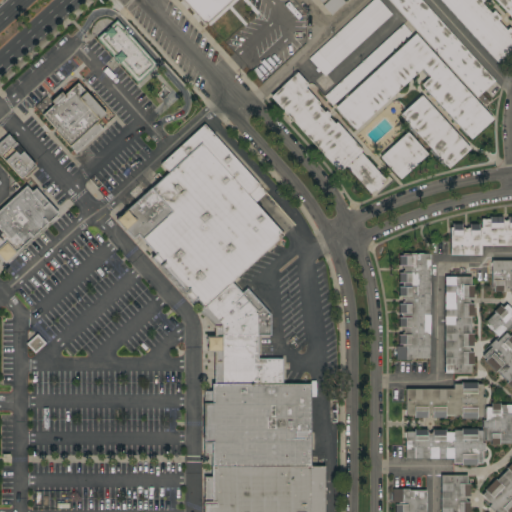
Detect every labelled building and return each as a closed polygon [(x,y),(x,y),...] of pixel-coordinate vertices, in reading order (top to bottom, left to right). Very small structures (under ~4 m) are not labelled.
[(233,0),(206,25),(183,0),(233,0)] [(372,0),(378,0),(391,14),(324,76),(308,59),(372,0)] [(328,0),(343,0),(345,2),(331,15),(322,6),(328,0)] [(420,0),(495,81),(481,93),(488,101),(487,102),(488,103),(486,105),(485,103),(484,104),(389,0),(420,0)] [(440,0),(484,0),(481,3),(490,13),(493,11),(500,18),(497,21),(506,30),(509,27),(511,30),(511,47),(497,62),(440,0)] [(511,19),(494,0),(511,0),(511,19)] [(285,23),(292,17),(305,32),(303,33),(305,35),(302,38),(300,37),(299,38),(285,23)] [(403,24),(411,33),(332,105),(324,96),(403,24)] [(117,26),(113,30),(111,27),(105,32),(107,35),(102,39),(138,79),(153,66),(117,26)] [(415,34),(492,120),(470,140),(421,85),(429,77),(422,69),(354,130),(334,107),(415,34)] [(269,97),(296,72),(308,85),(305,88),(319,104),(317,106),(323,113),(326,111),(329,115),(327,117),(333,124),(336,122),(362,151),(358,154),(359,155),(360,154),(362,156),(365,154),(386,178),(383,180),(385,182),(371,195),(369,192),(367,194),(346,171),(348,169),(345,166),(338,172),(269,97)] [(79,81),(61,97),(57,92),(48,101),(52,105),(41,116),(71,148),(77,155),(104,130),(100,125),(110,115),(79,81)] [(399,115),(421,95),(469,149),(448,168),(399,115)] [(115,222),(132,241),(137,236),(156,255),(151,260),(159,270),(165,266),(189,291),(184,296),(193,306),(196,302),(204,310),(199,314),(215,329),(216,335),(207,335),(208,349),(216,351),(214,387),(283,387),(283,360),(257,360),(257,336),(269,337),(270,317),(246,289),(240,296),(231,285),(285,238),(254,204),(265,195),(203,126),(160,165),(168,176),(115,222)] [(399,180),(379,157),(407,132),(427,154),(399,180)] [(0,142),(8,134),(24,152),(23,153),(35,166),(21,179),(0,156),(0,142)] [(59,214),(16,253),(17,254),(5,265),(0,259),(0,209),(26,186),(32,192),(35,189),(59,214)] [(511,246),(480,246),(480,255),(449,255),(449,227),(451,227),(451,224),(461,224),(461,228),(464,227),(464,229),(466,229),(466,228),(468,228),(468,224),(478,224),(478,228),(480,228),(480,219),(489,219),(489,216),(501,216),(501,219),(503,219),(503,221),(505,221),(505,219),(506,219),(506,217),(511,217),(511,246)] [(429,358),(411,358),(411,360),(395,360),(395,346),(401,346),(401,344),(398,344),(398,334),(401,334),(401,332),(403,332),(403,330),(401,330),(401,327),(397,327),(397,317),(401,317),(401,313),(398,313),(398,304),(402,304),(402,296),(398,296),(398,287),(402,287),(402,283),(398,283),(398,273),(401,273),(401,271),(403,271),(403,268),(401,268),(401,265),(398,265),(398,256),(401,256),(401,254),(429,254),(429,358)] [(511,260),(511,292),(510,292),(510,288),(502,288),(502,292),(493,292),(493,288),(491,288),(491,261),(511,260)] [(444,277),(470,277),(470,285),(473,285),(473,298),(470,298),(470,300),(468,300),(468,302),(470,302),(470,303),(473,303),(473,317),(470,317),(470,333),(473,333),(473,346),(470,346),(470,348),(468,348),(468,350),(470,350),(470,352),(473,352),(473,365),(470,365),(470,373),(444,373),(444,277)] [(511,388),(506,382),(507,381),(496,371),(495,372),(484,360),(485,359),(481,356),(490,347),(488,345),(497,336),(483,323),(494,312),(493,311),(499,305),(501,308),(505,304),(511,311),(511,388)] [(34,354),(45,344),(37,335),(26,345),(34,354)] [(452,389),(452,384),(460,384),(460,382),(476,382),(476,384),(481,384),(481,397),(484,397),(484,407),(489,407),(489,403),(499,403),(499,405),(511,405),(511,443),(498,443),(499,445),(490,445),(490,441),(484,441),(484,451),(481,451),(481,464),(476,464),(476,466),(461,466),(461,463),(452,463),(452,458),(405,458),(405,432),(413,432),(413,430),(426,430),(426,433),(431,433),(431,429),(444,429),(444,432),(452,432),(452,430),(460,430),(460,429),(476,429),(476,430),(481,430),(481,420),(482,420),(482,417),(476,417),(476,419),(460,419),(460,416),(445,416),(445,418),(431,418),(431,415),(430,415),(430,414),(428,414),(428,415),(426,415),(426,418),(413,418),(413,415),(405,415),(405,389),(452,389)] [(211,387),(214,387),(283,387),(310,387),(310,466),(211,466),(211,457),(202,457),(202,394),(211,394),(211,387)] [(511,511),(494,511),(488,505),(489,504),(481,495),(485,491),(483,490),(495,478),(496,480),(506,469),(505,468),(511,461),(511,511)] [(211,466),(310,466),(326,466),(326,511),(204,511),(204,475),(211,475),(211,466)] [(440,511),(440,475),(467,475),(467,484),(469,484),(469,497),(466,497),(466,498),(465,498),(465,501),(466,501),(466,502),(469,502),(469,511),(440,511)] [(394,511),(394,504),(397,504),(397,502),(391,502),(391,489),(407,489),(407,490),(425,490),(425,511),(394,511)]
